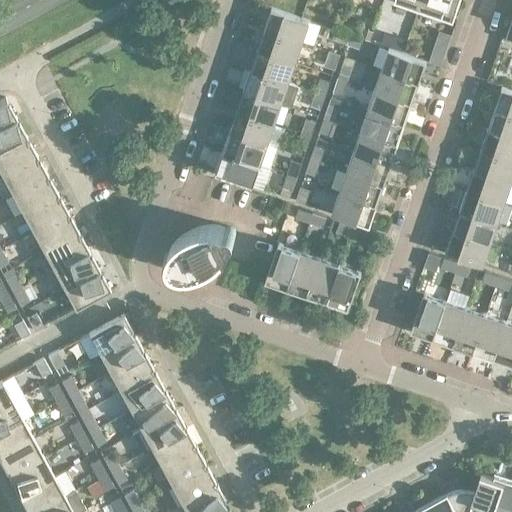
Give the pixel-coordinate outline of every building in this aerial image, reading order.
[(394,0),(418,8),(420,0),(394,0)] [(420,0),(418,8),(453,20),(459,0),(420,0)] [(271,7),(264,28),(302,41),(309,20),(271,7)] [(302,41),(264,28),(257,49),(295,62),(302,41)] [(365,28),(361,38),(363,38),(369,40),(372,31),(365,28)] [(332,39),(345,43),(349,34),(335,29),(332,39)] [(361,38),(349,34),(345,43),(359,48),(363,38),(361,38)] [(392,35),(389,45),(402,49),(405,40),(392,35)] [(389,47),(381,68),(419,81),(426,60),(389,47)] [(295,62),(257,49),(250,69),(288,82),(295,62)] [(324,64),(334,68),(339,54),(329,50),(324,64)] [(352,66),(342,62),(337,76),(347,79),(352,66)] [(419,81),(381,68),(374,89),(412,102),(419,81)] [(288,82),(250,69),(243,90),(281,102),(288,82)] [(347,79),(337,76),(333,90),(342,93),(347,79)] [(320,78),(315,91),(325,95),(329,81),(320,78)] [(511,89),(501,86),(494,107),(511,113),(511,89)] [(412,102),(374,89),(367,109),(405,122),(412,102)] [(281,102),(243,90),(236,110),(274,123),(281,102)] [(325,95),(315,91),(310,105),(320,108),(325,95)] [(0,98),(0,124),(15,116),(5,96),(0,98)] [(338,107),(328,103),(323,117),(333,120),(338,107)] [(511,113),(494,107),(487,127),(511,135),(511,113)] [(405,122),(367,109),(360,130),(398,143),(405,122)] [(274,123),(236,110),(229,130),(267,143),(274,123)] [(0,149),(26,135),(15,116),(0,124),(0,149)] [(333,120),(323,117),(319,131),(328,134),(333,120)] [(306,118),(301,132),(311,136),(315,122),(306,118)] [(511,135),(487,127),(480,148),(511,158),(511,135)] [(267,143),(229,130),(222,151),(260,164),(267,143)] [(398,143),(360,130),(353,150),(391,163),(398,143)] [(311,136),(301,132),(296,146),(306,149),(311,136)] [(36,154),(26,135),(0,149),(0,171),(1,173),(36,154)] [(324,147),(314,144),(309,158),(319,161),(324,147)] [(511,177),(511,158),(480,148),(473,168),(511,181),(511,177)] [(391,163),(353,150),(346,171),(384,183),(391,163)] [(260,164),(222,151),(215,172),(253,185),(260,164)] [(47,173),(36,154),(1,173),(11,192),(47,173)] [(319,161),(309,158),(305,172),(314,175),(319,161)] [(292,159),(287,173),(297,176),(301,163),(292,159)] [(511,181),(473,168),(466,189),(504,202),(511,181)] [(384,183),(346,171),(339,191),(377,204),(384,183)] [(57,192),(47,173),(11,192),(22,211),(57,192)] [(297,176),(287,173),(282,187),(292,190),(297,176)] [(310,189),(300,186),(295,200),(305,203),(310,189)] [(504,202),(466,189),(459,209),(497,222),(504,202)] [(377,204),(339,191),(332,212),(370,225),(377,204)] [(67,211),(57,192),(22,211),(32,230),(67,211)] [(312,212),(298,207),(295,217),(309,221),(312,212)] [(497,222),(459,209),(452,230),(490,242),(497,222)] [(78,230),(67,211),(32,230),(43,249),(78,230)] [(326,216),(312,212),(309,221),(323,226),(326,216)] [(353,226),(340,221),(336,231),(350,236),(353,226)] [(170,247),(170,248),(169,250),(168,251),(167,254),(167,257),(167,259),(167,261),(168,262),(168,263),(169,265),(171,267),(173,268),(176,269),(179,270),(182,271),(186,271),(188,271),(191,271),(195,270),(201,268),(206,267),(210,265),(213,263),(215,261),(219,258),(222,256),(225,253),(226,251),(228,249),(229,247),(230,245),(230,242),(231,240),(232,239),(233,238),(234,237),(235,236),(235,235),(235,233),(235,232),(235,231),(234,230),(234,229),(232,227),(231,227),(230,227),(229,226),(227,226),(226,227),(225,227),(223,226),(220,225),(217,225),(214,224),(209,224),(206,225),(203,225),(197,227),(192,229),(188,231),(184,233),(180,236),(178,237),(176,240),(173,243),(170,247)] [(367,231),(353,226),(350,236),(364,240),(367,231)] [(88,249),(78,230),(43,249),(53,268),(88,249)] [(490,242),(452,230),(445,251),(483,264),(490,242)] [(265,280),(286,287),(299,250),(278,243),(265,280)] [(98,268),(88,249),(53,268),(63,287),(98,268)] [(320,257),(299,250),(286,287),(307,294),(320,257)] [(367,251),(364,259),(374,262),(377,255),(367,251)] [(428,252),(423,266),(436,270),(440,256),(428,252)] [(340,264),(320,257),(307,294),(327,301),(340,264)] [(458,262),(444,257),(441,267),(455,271),(458,262)] [(472,266),(458,262),(455,271),(468,276),(472,266)] [(361,271),(340,264),(327,301),(348,309),(361,271)] [(102,275),(98,268),(63,287),(74,307),(109,288),(102,275)] [(499,276),(485,271),(482,281),(495,285),(499,276)] [(14,272),(5,277),(12,291),(21,286),(14,272)] [(511,281),(511,280),(499,276),(495,285),(509,290),(511,281)] [(28,299),(21,286),(12,291),(20,304),(28,299)] [(411,330),(432,337),(445,300),(424,292),(411,330)] [(15,307),(8,293),(0,297),(0,299),(6,311),(15,307)] [(465,307),(445,300),(432,337),(452,344),(465,307)] [(486,314),(465,307),(452,344),(473,351),(486,314)] [(35,311),(26,316),(33,330),(42,325),(35,311)] [(134,333),(123,313),(88,332),(99,352),(134,333)] [(506,321),(486,314),(473,351),(493,358),(506,321)] [(29,332),(22,318),(13,323),(20,337),(29,332)] [(511,322),(506,321),(493,358),(511,364),(511,322)] [(144,352),(134,333),(99,352),(109,371),(144,352)] [(63,363),(56,349),(47,354),(54,368),(63,363)] [(155,371),(144,352),(109,371),(119,390),(155,371)] [(50,370),(43,357),(34,361),(41,375),(50,370)] [(165,390),(155,371),(119,390),(130,409),(165,390)] [(70,375),(61,380),(68,393),(77,388),(70,375)] [(0,405),(12,399),(1,379),(0,379),(0,405)] [(64,396),(56,382),(48,387),(55,400),(64,396)] [(85,402),(77,388),(68,393),(76,407),(85,402)] [(175,408),(165,390),(130,409),(140,428),(175,408)] [(71,409),(64,396),(55,400),(62,414),(71,409)] [(0,430),(22,418),(12,399),(0,405),(0,430)] [(186,427),(175,408),(140,428),(151,447),(186,427)] [(90,413),(81,417),(89,431),(98,426),(90,413)] [(0,455),(33,437),(22,418),(0,430),(0,455)] [(85,433),(77,420),(68,425),(76,438),(85,433)] [(105,440),(98,426),(89,431),(96,445),(105,440)] [(196,446),(186,427),(151,447),(161,466),(196,446)] [(92,447),(85,433),(76,438),(83,452),(92,447)] [(43,456),(33,437),(0,455),(0,461),(8,475),(43,456)] [(206,465),(196,446),(161,466),(171,485),(206,465)] [(111,450),(102,455),(110,469),(119,464),(111,450)] [(53,475),(43,456),(8,475),(18,494),(53,475)] [(105,471),(98,458),(89,463),(96,476),(105,471)] [(126,478),(119,464),(110,469),(117,483),(126,478)] [(217,484),(206,465),(171,485),(182,503),(217,484)] [(113,485),(105,471),(96,476),(104,490),(113,485)] [(467,491),(461,491),(463,510),(466,510),(469,510),(474,511),(492,511),(503,480),(481,472),(480,473),(481,473),(475,492),(471,491),(467,491)] [(31,511),(64,494),(53,475),(18,494),(27,511),(31,511)] [(508,481),(503,480),(492,511),(511,511),(511,480),(509,479),(508,481)] [(213,511),(228,504),(217,484),(182,503),(186,511),(213,511)] [(74,488),(64,494),(31,511),(76,511),(85,507),(74,488)] [(132,488),(123,493),(130,507),(139,502),(132,488)] [(463,510),(461,491),(459,491),(455,492),(452,493),(444,497),(443,495),(427,503),(432,511),(458,511),(460,511),(463,510)] [(121,511),(126,509),(119,496),(110,500),(116,511),(121,511)] [(144,511),(139,502),(130,507),(133,511),(144,511)] [(432,511),(427,503),(411,511),(432,511)]
